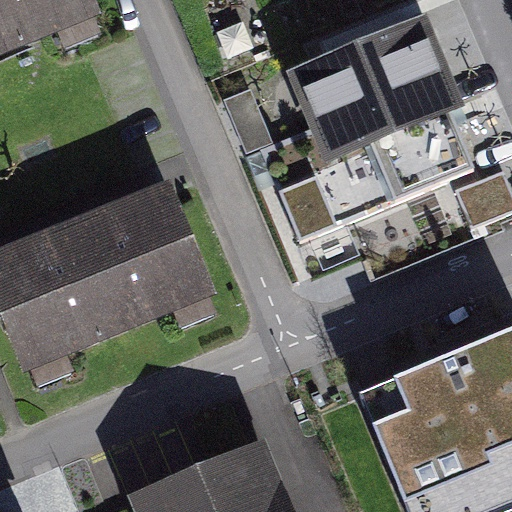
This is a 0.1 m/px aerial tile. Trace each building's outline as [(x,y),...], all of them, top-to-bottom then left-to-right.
[(0,0),(0,78),(92,41),(75,0),(0,0)] [(298,81),(361,229),(474,180),(452,127),(411,33),(357,56),(298,81)] [(0,266),(0,318),(26,383),(210,309),(166,200),(80,234),(0,266)] [(511,334),(446,362),(361,397),(409,511),(509,511),(511,511),(511,334)] [(272,511),(253,463),(138,510),(138,511),(272,511)]
